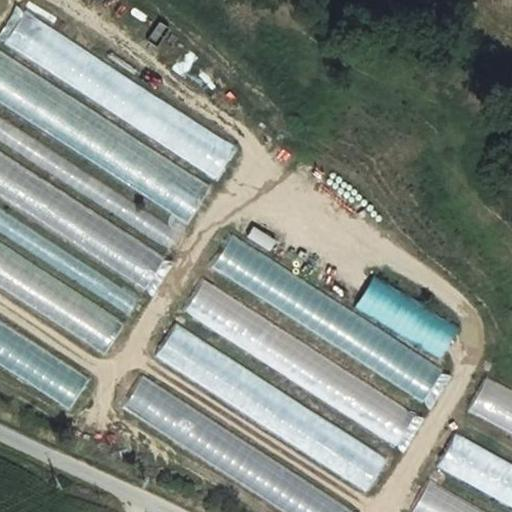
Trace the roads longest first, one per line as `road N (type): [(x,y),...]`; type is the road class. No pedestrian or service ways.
road 1 (track): [(0,307),(111,378),(221,211),(246,200),(336,228),(441,286),(470,316),(463,374),(380,511)]
road 2 (track): [(276,206),(263,151),(67,0)]
road 3 (track): [(377,511),(129,354)]
road 4 (residential): [(0,434),(170,511)]
